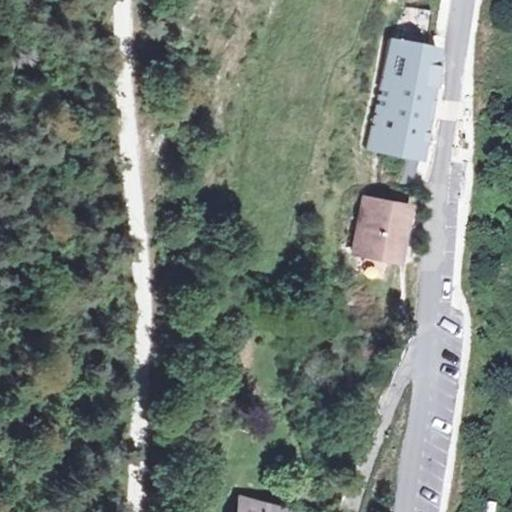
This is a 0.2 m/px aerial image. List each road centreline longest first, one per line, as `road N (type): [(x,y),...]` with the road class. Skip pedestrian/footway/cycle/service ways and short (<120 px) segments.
road 1 (track): [(133,499),(144,307),(124,0)]
road 2 (unclassified): [(466,0),(418,366)]
road 3 (residential): [(418,366),(400,377),(350,511)]
road 4 (unclassified): [(418,366),(405,511)]
